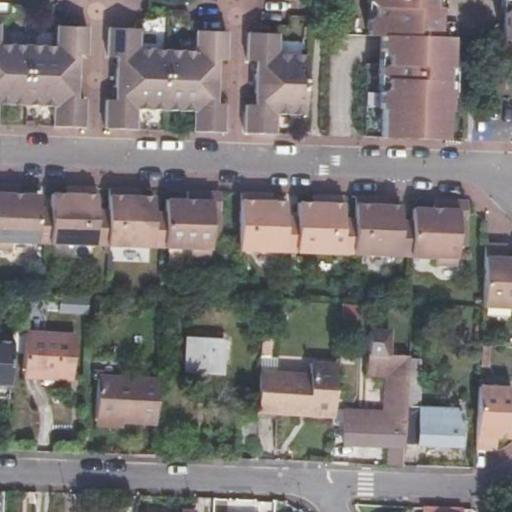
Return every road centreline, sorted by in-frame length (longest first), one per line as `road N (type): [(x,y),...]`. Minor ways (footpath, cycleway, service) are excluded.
road 1 (residential): [(511,178),(468,165),(0,151)]
road 2 (residential): [(0,470),(318,481)]
road 3 (residential): [(318,481),(473,488),(511,472)]
